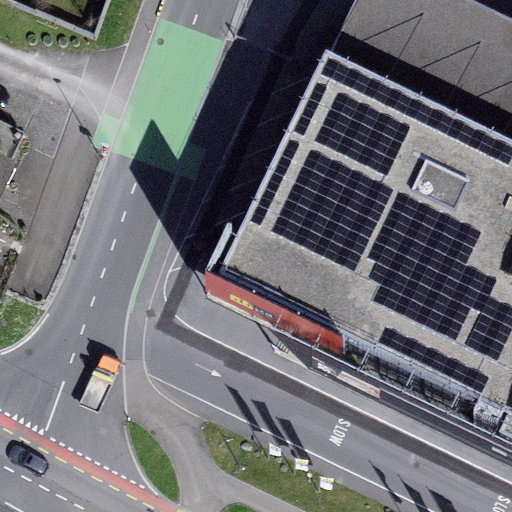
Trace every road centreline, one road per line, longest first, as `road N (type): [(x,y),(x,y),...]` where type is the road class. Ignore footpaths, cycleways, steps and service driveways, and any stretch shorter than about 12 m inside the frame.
road 1 (residential): [(149,146),(91,334),(21,493)]
road 2 (residential): [(149,146),(0,74)]
road 3 (residential): [(196,0),(149,146)]
